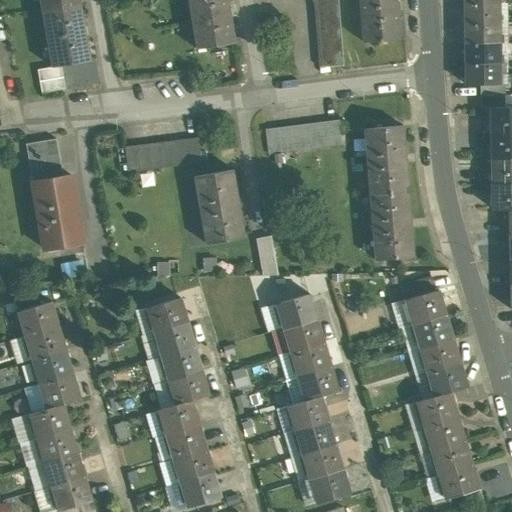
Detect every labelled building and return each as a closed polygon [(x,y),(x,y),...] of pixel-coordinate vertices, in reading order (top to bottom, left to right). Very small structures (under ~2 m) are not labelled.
[(78,0),(39,0),(41,10),(79,3),(78,0)] [(226,0),(187,0),(196,49),(234,43),(226,0)] [(337,0),(314,0),(312,1),(314,12),(338,11),(337,0)] [(394,0),(358,0),(362,43),(397,41),(394,0)] [(498,2),(464,3),(464,24),(499,22),(498,2)] [(79,3),(41,10),(51,68),(89,62),(79,3)] [(338,11),(314,12),(316,34),(340,33),(338,11)] [(499,22),(464,24),(464,44),(499,43),(499,22)] [(340,33),(316,34),(319,68),(343,66),(340,33)] [(499,43),(464,44),(465,65),(500,63),(499,43)] [(500,63),(465,65),(465,84),(479,83),(500,82),(500,63)] [(500,82),(479,83),(479,96),(503,95),(503,83),(500,82)] [(503,95),(479,96),(480,109),(489,109),(489,107),(503,107),(503,95)] [(503,107),(489,107),(489,109),(489,134),(511,133),(511,107),(509,107),(503,107)] [(337,120),(324,122),(327,145),(340,144),(337,120)] [(324,122),(312,124),(315,147),(327,145),(324,122)] [(312,124),(300,125),(303,148),(315,147),(312,124)] [(300,125),(288,127),(291,150),(303,148),(300,125)] [(401,126),(364,129),(369,194),(405,191),(401,126)] [(288,127),(277,128),(280,151),(291,150),(288,127)] [(277,128),(264,130),(267,153),(280,151),(277,128)] [(511,133),(489,134),(490,159),(511,157),(511,133)] [(197,138),(184,139),(187,163),(200,162),(197,138)] [(53,139),(23,144),(29,183),(60,178),(53,139)] [(184,139),(172,141),(174,165),(187,163),(184,139)] [(172,141),(160,142),(163,166),(174,165),(172,141)] [(160,142),(148,144),(151,167),(163,166),(160,142)] [(148,144),(136,145),(139,169),(151,167),(148,144)] [(136,145),(124,147),(127,170),(139,169),(136,145)] [(511,157),(490,159),(490,184),(511,183),(511,157)] [(231,172),(193,178),(205,243),(242,237),(231,172)] [(60,178),(29,183),(41,250),(80,243),(69,176),(60,178)] [(511,183),(490,184),(490,210),(507,209),(511,209),(511,183)] [(405,191),(369,194),(373,259),(410,256),(405,191)] [(269,236),(255,238),(260,266),(274,263),(269,236)] [(430,275),(400,283),(405,299),(434,290),(430,275)] [(434,290),(405,299),(412,324),(446,314),(438,289),(434,290)] [(309,292),(276,302),(283,328),(317,318),(309,292)] [(179,296),(145,306),(152,332),(186,322),(179,296)] [(50,300),(18,310),(25,336),(58,326),(50,300)] [(446,314),(412,324),(419,348),(453,338),(446,314)] [(317,318),(283,328),(290,352),(324,342),(317,318)] [(186,322),(152,332),(159,356),(193,345),(186,322)] [(58,326),(25,336),(32,360),(65,350),(58,326)] [(453,338),(419,348),(426,372),(460,362),(453,338)] [(324,342),(290,352),(297,375),(331,365),(324,342)] [(193,345),(159,356),(167,380),(200,369),(193,345)] [(65,350),(32,360),(39,384),(72,374),(65,350)] [(460,362),(426,372),(434,396),(450,392),(468,387),(460,362)] [(331,365),(297,375),(305,400),(321,395),(338,390),(331,365)] [(200,369),(167,380),(174,404),(191,399),(208,394),(200,369)] [(72,374),(39,384),(46,408),(62,403),(79,398),(72,374)] [(434,396),(416,401),(423,426),(457,416),(450,392),(434,396)] [(305,400),(287,406),(294,430),(328,420),(321,395),(305,400)] [(174,404),(158,409),(165,433),(198,424),(191,399),(174,404)] [(46,408),(30,413),(37,437),(69,427),(62,403),(46,408)] [(457,416),(423,426),(430,450),(464,440),(457,416)] [(328,420),(294,430),(301,454),(335,443),(328,420)] [(198,424),(165,433),(172,458),(205,448),(198,424)] [(69,427),(37,437),(44,461),(77,452),(69,427)] [(464,440),(430,450),(438,474),(471,464),(464,440)] [(335,443),(301,454),(308,478),(343,468),(335,443)] [(205,448),(172,458),(179,482),(212,472),(205,448)] [(77,452),(44,461),(51,485),(83,476),(77,452)] [(471,464),(438,474),(445,499),(479,489),(471,464)] [(343,468),(308,478),(316,503),(350,493),(343,468)] [(212,472),(179,482),(187,506),(219,496),(212,472)] [(83,476),(51,485),(58,510),(91,500),(83,476)]
